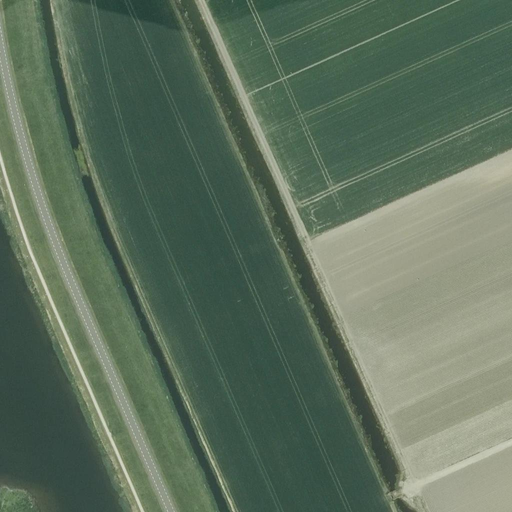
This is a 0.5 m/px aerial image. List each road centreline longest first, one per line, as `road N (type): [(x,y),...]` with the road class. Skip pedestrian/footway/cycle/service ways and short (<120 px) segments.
road 1 (unclassified): [(0,36),(34,181),(171,511)]
road 2 (track): [(401,492),(511,441)]
